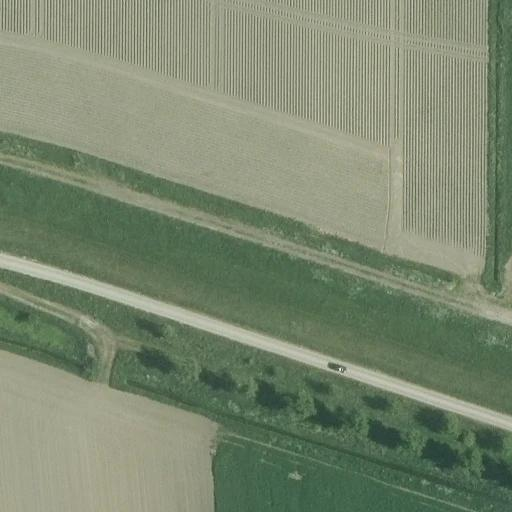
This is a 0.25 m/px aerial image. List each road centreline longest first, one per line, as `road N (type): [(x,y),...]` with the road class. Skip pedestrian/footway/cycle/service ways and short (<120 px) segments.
road 1 (unclassified): [(0,261),(511,424)]
road 2 (track): [(0,153),(511,310)]
